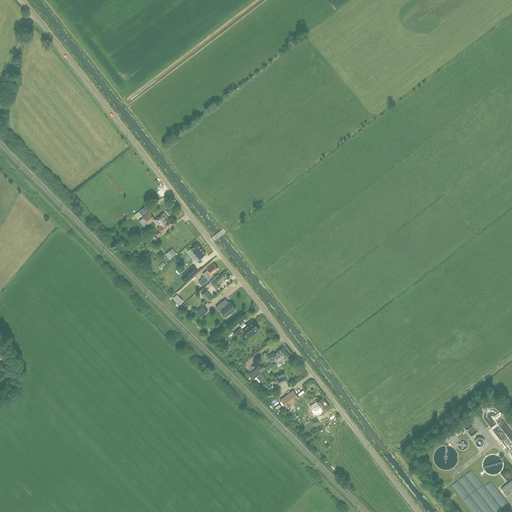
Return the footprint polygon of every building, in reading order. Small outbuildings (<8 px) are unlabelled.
[(155,219),(150,212),(143,217),(148,224),(150,223),(151,224),(152,223),(151,222),(155,219)] [(162,233),(174,224),(170,218),(169,220),(164,213),(154,221),(159,226),(157,227),(162,233)] [(199,259),(206,254),(198,243),(191,249),(199,259)] [(214,264),(207,269),(208,270),(202,275),(204,277),(201,279),(205,284),(208,281),(213,276),(212,274),(218,269),(214,264)] [(193,276),(188,270),(181,277),(186,282),(193,276)] [(222,274),(219,276),(218,275),(210,282),(216,290),(221,286),(220,285),(220,283),(219,283),(225,278),(222,274)] [(202,295),(207,301),(212,297),(206,291),(202,295)] [(230,302),(229,303),(225,299),(216,307),(220,313),(222,311),(226,317),(230,313),(231,315),(235,311),(234,310),(236,309),(230,302)] [(197,312),(201,317),(208,312),(203,306),(197,312)] [(255,331),(258,328),(253,322),(244,329),(249,335),(252,333),(253,334),(256,331),(255,331)] [(275,360),(286,352),(283,348),(273,355),(272,354),(267,357),(271,363),(275,360)] [(289,356),(286,352),(275,360),(278,364),(280,362),(289,356)] [(246,365),(250,369),(255,364),(251,360),(246,365)] [(259,365),(249,375),(253,380),(264,370),(259,365)] [(277,380),(279,385),(287,381),(285,376),(277,380)] [(293,390),(280,400),(286,408),(292,404),(291,403),(298,398),(293,390)] [(324,411),(329,407),(323,398),(317,402),(311,406),(318,416),(324,411)] [(511,480),(501,488),(506,496),(511,491),(511,480)]
